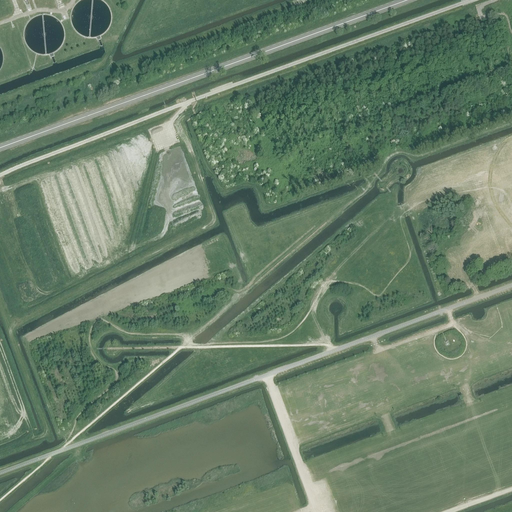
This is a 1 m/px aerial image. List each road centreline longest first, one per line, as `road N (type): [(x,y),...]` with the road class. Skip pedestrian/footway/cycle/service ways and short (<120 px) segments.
road 1 (unknown): [(511,208),(495,187),(419,202),(401,215),(407,262),(380,295),(329,281),(282,338),(193,344),(185,333),(128,333),(98,318)]
road 2 (secondary): [(0,148),(408,0)]
road 3 (unknown): [(371,185),(239,292),(220,287),(146,320),(98,318)]
road 4 (unknown): [(98,318),(91,353),(117,379),(78,415),(62,444),(0,468)]
road 5 (track): [(316,511),(265,375)]
road 6 (track): [(0,339),(31,430),(27,441),(0,451)]
